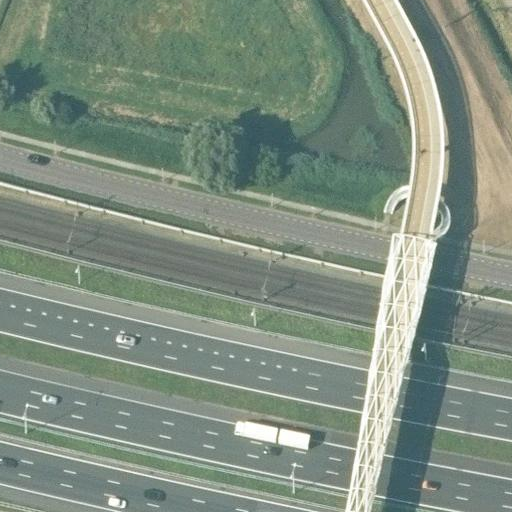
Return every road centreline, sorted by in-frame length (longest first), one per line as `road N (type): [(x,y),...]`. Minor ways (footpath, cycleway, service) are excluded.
road 1 (secondary): [(0,159),(511,273)]
road 2 (motorway): [(511,502),(298,462),(0,391)]
road 3 (motorway): [(511,421),(0,310)]
road 4 (motorway): [(0,465),(207,511)]
